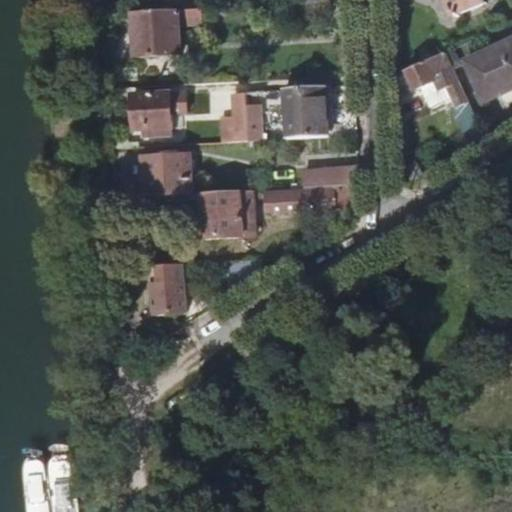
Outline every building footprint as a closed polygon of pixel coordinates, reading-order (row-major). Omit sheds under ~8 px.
[(485,4),(483,0),(447,0),(455,17),(485,4)] [(332,18),(331,3),(306,4),(307,19),(332,18)] [(218,22),(217,10),(136,15),(139,59),(183,57),(181,28),(205,27),(205,22),(218,22)] [(511,90),(511,42),(468,63),(487,102),(511,90)] [(484,132),(449,53),(396,77),(397,101),(438,81),(442,90),(450,87),(472,138),(484,132)] [(332,138),(328,88),(288,91),(291,140),(332,138)] [(266,142),(262,93),(257,93),(247,95),(249,139),(250,143),(266,142)] [(249,139),(247,95),(247,94),(236,94),(239,139),(249,139)] [(189,116),(187,95),(135,98),(137,133),(175,131),(174,117),(189,116)] [(194,197),(192,157),(145,159),(146,200),(176,198),(194,197)] [(362,186),(361,169),(305,173),(306,190),(362,186)] [(363,209),(362,186),(306,190),(269,192),(269,200),(256,201),(255,193),(194,197),(176,198),(177,204),(204,202),(206,241),(246,239),(244,208),(269,207),(270,215),(363,209)] [(268,278),(268,261),(229,263),(229,302),(268,278)] [(190,313),(185,266),(153,269),(158,316),(190,313)]
